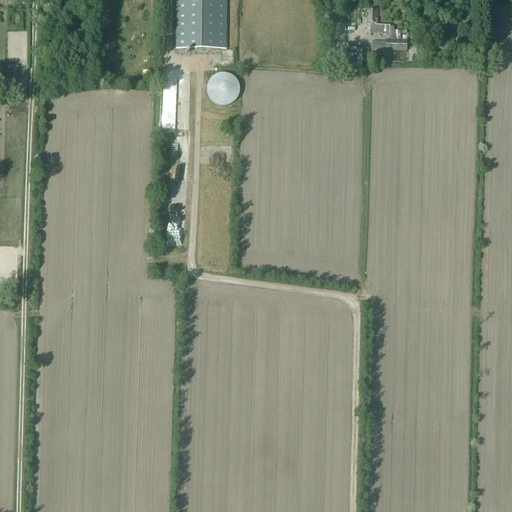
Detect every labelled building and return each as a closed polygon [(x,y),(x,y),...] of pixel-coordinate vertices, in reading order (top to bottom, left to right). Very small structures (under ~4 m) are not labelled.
[(176,0),(176,49),(226,50),(226,0),(176,0)] [(369,33),(389,34),(389,26),(377,25),(377,10),(368,10),(367,17),(366,17),(366,25),(369,25),(369,33)] [(459,35),(455,45),(457,46),(457,48),(470,53),(474,40),(459,35)] [(385,42),(385,51),(389,51),(406,52),(406,42),(385,41),(385,42)] [(367,51),(355,51),(355,53),(343,53),(343,65),(355,65),(355,71),(367,71),(367,51)] [(242,97),(231,71),(205,82),(216,108),(242,97)]
